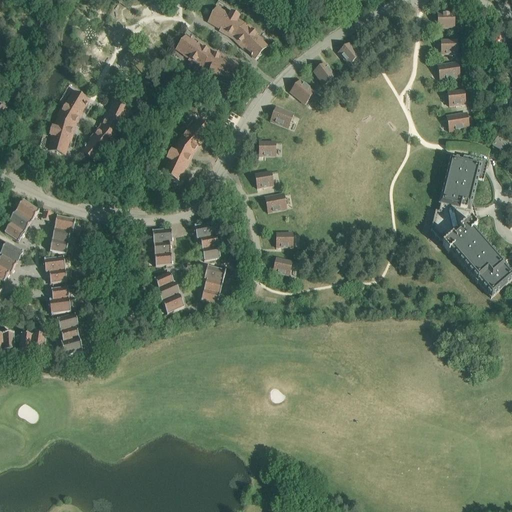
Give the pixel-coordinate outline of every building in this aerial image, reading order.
[(232,41),(245,24),(239,20),(240,18),(231,13),(229,15),(217,7),(207,24),(220,31),(219,32),(232,41)] [(454,14),(437,14),(437,30),(455,29),(454,14)] [(269,47),(257,36),(259,34),(248,25),(247,26),(245,24),(232,41),(244,52),(245,51),(255,61),(269,47)] [(202,70),(212,51),(199,42),(198,44),(186,35),(175,51),(188,61),(188,62),(199,70),(200,68),(202,70)] [(457,40),(440,41),(441,57),(458,56),(457,40)] [(350,45),(338,54),(348,67),(360,58),(350,45)] [(233,82),(240,63),(226,59),(227,57),(212,51),(202,70),(209,73),(208,75),(218,79),(220,76),(233,82)] [(458,63),(437,66),(440,83),(460,80),(458,63)] [(325,64),(313,74),(323,87),(335,78),(325,64)] [(300,81),(289,94),(305,107),(316,94),(300,81)] [(464,90),(447,93),(449,109),(466,106),(464,90)] [(76,129),(84,115),(82,114),(90,101),(73,92),(65,106),(63,105),(56,117),(58,118),(56,120),(76,129)] [(125,123),(131,110),(113,101),(107,114),(106,114),(99,128),(116,139),(120,133),(122,134),(127,124),(125,123)] [(294,115),(276,108),(270,123),(288,131),(294,115)] [(466,114),(445,117),(449,134),(469,130),(466,114)] [(71,144),(76,129),(56,120),(54,127),(52,127),(49,137),(51,138),(47,152),(66,157),(69,143),(71,144)] [(116,139),(99,128),(88,140),(90,141),(80,152),(95,165),(105,152),(107,153),(115,143),(114,142),(116,139)] [(203,134),(197,128),(190,136),(189,136),(181,145),(182,146),(180,149),(194,158),(198,154),(199,155),(203,150),(201,149),(213,136),(206,130),(203,134)] [(502,139),(497,136),(491,146),(506,155),(511,145),(502,139)] [(276,143),(259,143),(259,159),(276,159),(276,143)] [(194,158),(180,149),(176,156),(174,155),(170,163),(172,164),(168,173),(176,176),(174,180),(182,184),(189,168),(191,169),(194,163),(192,163),(194,158)] [(463,161),(450,158),(438,205),(441,206),(439,214),(435,213),(431,231),(445,245),(442,247),(449,255),(451,252),(491,300),(511,281),(511,275),(474,232),(476,230),(474,228),(477,224),(474,207),(472,206),(478,180),(484,182),(488,163),(469,158),(468,159),(463,158),(463,161)] [(271,172),(254,175),(257,191),(274,188),(271,172)] [(284,195),(264,199),(268,215),(287,211),(284,195)] [(31,225),(39,212),(23,202),(15,214),(31,225)] [(47,213),(43,212),(40,220),(45,221),(50,222),(52,214),(47,213)] [(31,225),(15,214),(8,224),(10,225),(10,226),(24,235),(31,225)] [(73,235),(76,221),(57,217),(54,233),(70,236),(70,235),(73,235)] [(217,240),(214,224),(196,228),(196,227),(194,227),(197,243),(198,242),(198,241),(200,241),(200,242),(217,240)] [(24,235),(10,226),(4,235),(18,244),(24,235)] [(172,245),(171,230),(152,232),(153,247),(170,246),(170,245),(172,245)] [(68,247),(70,236),(54,233),(52,243),(68,247)] [(293,234),(276,234),(276,250),(293,250),(293,234)] [(219,250),(217,240),(200,242),(202,253),(219,250)] [(66,256),(68,247),(52,243),(50,253),(66,256)] [(18,265),(24,253),(22,252),(22,253),(6,244),(0,255),(0,256),(2,258),(1,259),(16,266),(17,265),(18,265)] [(171,257),(170,246),(153,247),(155,259),(171,257)] [(220,260),(219,250),(202,253),(204,263),(220,260)] [(172,266),(171,257),(155,259),(155,268),(172,266)] [(11,275),(16,266),(1,259),(0,261),(0,270),(8,275),(9,274),(11,275)] [(66,274),(64,259),(46,261),(46,260),(44,260),(46,276),(47,276),(47,275),(49,275),(49,276),(66,274)] [(276,259),(272,274),(289,278),(292,263),(276,259)] [(222,287),(226,272),(207,268),(204,281),(206,282),(206,283),(222,287)] [(0,281),(4,284),(8,275),(0,270),(0,281)] [(67,283),(66,274),(49,276),(50,286),(67,283)] [(158,290),(174,284),(169,274),(154,280),(158,290)] [(219,298),(222,287),(206,283),(203,294),(219,298)] [(180,296),(175,284),(174,284),(158,290),(156,291),(163,306),(180,298),(179,296),(180,296)] [(69,302),(67,289),(51,291),(52,302),(51,302),(51,301),(49,301),(49,305),(69,302)] [(18,308),(22,307),(25,305),(26,302),(26,299),(24,296),(21,294),(18,294),(14,296),(13,299),(13,303),(15,306),(18,308)] [(217,307),(219,298),(203,294),(201,303),(217,307)] [(184,308),(180,298),(163,306),(167,316),(184,308)] [(71,313),(69,302),(49,305),(51,317),(53,317),(53,316),(71,313)] [(79,329),(75,315),(57,320),(60,335),(76,331),(76,330),(79,329)] [(79,342),(76,331),(60,335),(63,343),(60,344),(61,347),(79,342)] [(15,351),(14,335),(3,335),(3,352),(4,352),(15,351)] [(30,353),(32,337),(21,335),(18,352),(29,353),(30,353)] [(43,357),(46,340),(47,338),(32,336),(32,337),(30,353),(29,353),(29,355),(28,355),(28,356),(44,359),(44,357),(43,357)] [(82,353),(79,342),(61,347),(64,358),(82,353)]
